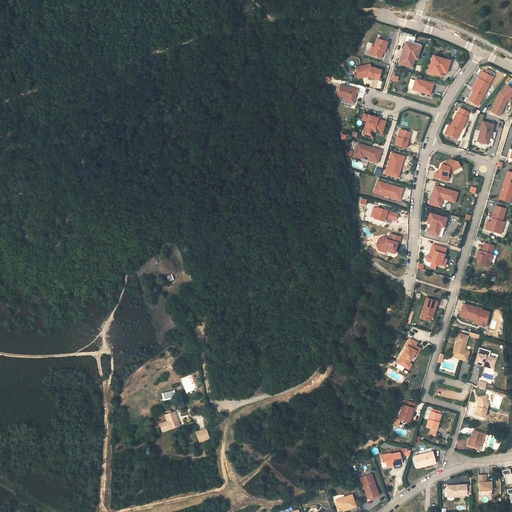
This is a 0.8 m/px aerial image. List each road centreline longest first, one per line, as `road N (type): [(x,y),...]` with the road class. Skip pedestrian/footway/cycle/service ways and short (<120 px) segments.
road 1 (track): [(119,511),(221,488),(234,405),(307,378),(338,302),(354,220),(347,170),(314,79),(252,0)]
road 2 (track): [(381,14),(272,21),(0,106)]
road 3 (track): [(293,282),(288,226),(254,140),(232,96),(185,46),(163,0)]
road 4 (residential): [(428,143),(491,163),(429,375)]
road 5 (track): [(0,353),(111,355),(106,511)]
road 6 (residential): [(428,143),(413,211),(410,283)]
road 7 (residential): [(429,375),(423,398),(461,409),(446,471)]
road 8 (track): [(202,303),(209,398),(234,405)]
